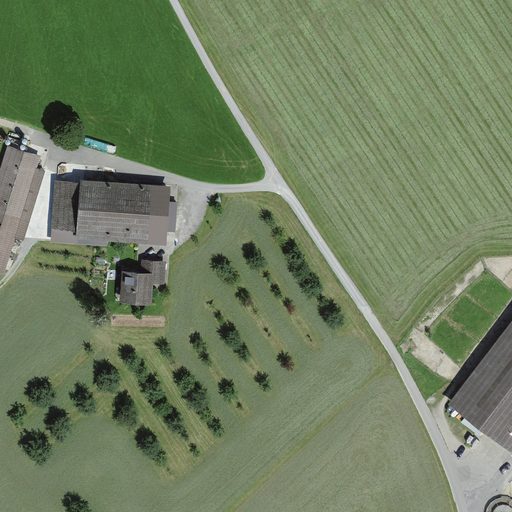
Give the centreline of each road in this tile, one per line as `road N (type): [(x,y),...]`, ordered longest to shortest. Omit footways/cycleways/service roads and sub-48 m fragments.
road 1 (track): [(277,181),(402,367),(464,511)]
road 2 (track): [(277,181),(220,190),(0,122)]
road 3 (track): [(173,0),(277,181)]
road 4 (track): [(0,286),(31,238),(60,144)]
